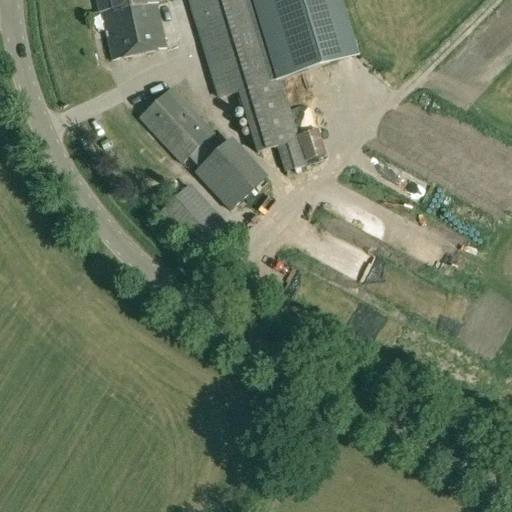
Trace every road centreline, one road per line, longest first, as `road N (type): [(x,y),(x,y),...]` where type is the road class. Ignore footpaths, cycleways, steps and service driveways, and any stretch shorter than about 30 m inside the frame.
road 1 (unclassified): [(511,489),(158,280),(92,214),(47,146),(18,64),(9,0)]
road 2 (track): [(195,305),(499,0)]
